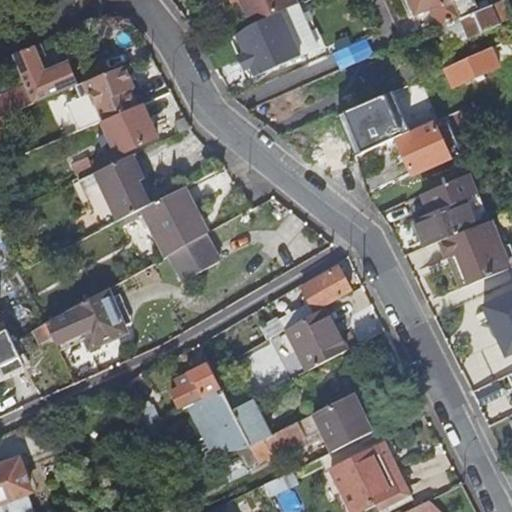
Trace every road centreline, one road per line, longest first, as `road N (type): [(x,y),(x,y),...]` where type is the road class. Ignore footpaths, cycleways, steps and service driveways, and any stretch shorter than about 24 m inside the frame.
road 1 (residential): [(124,0),(161,34),(214,126),(369,234),(498,511)]
road 2 (residential): [(0,50),(112,0)]
